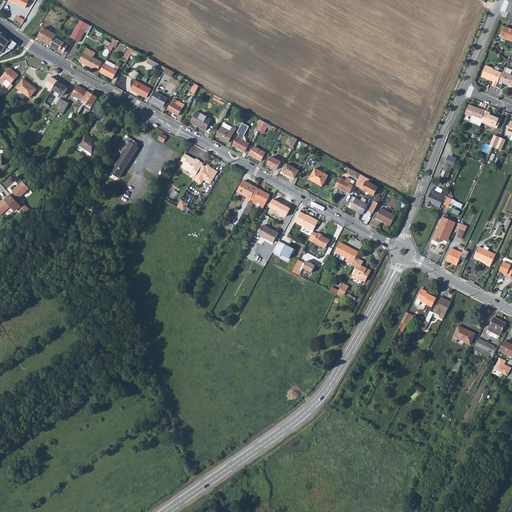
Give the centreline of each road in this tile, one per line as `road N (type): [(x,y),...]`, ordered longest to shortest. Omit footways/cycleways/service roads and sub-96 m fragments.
road 1 (secondary): [(394,247),(158,122),(0,23)]
road 2 (tertiary): [(164,511),(312,406),(400,259)]
road 3 (residential): [(462,89),(404,242)]
